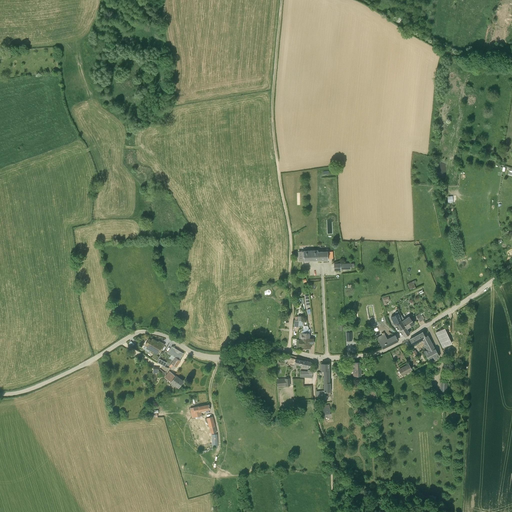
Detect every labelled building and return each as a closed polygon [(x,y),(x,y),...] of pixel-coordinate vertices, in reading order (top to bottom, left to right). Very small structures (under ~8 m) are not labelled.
[(298,252),(299,256),(299,261),(328,260),(328,259),(333,259),(332,251),(317,252),(317,251),(298,252)] [(410,290),(417,287),(415,280),(407,283),(410,290)] [(401,330),(405,337),(410,333),(406,329),(405,327),(401,322),(404,320),(400,315),(399,316),(397,311),(395,312),(396,314),(391,317),(395,326),(398,325),(399,328),(401,330)] [(401,322),(405,327),(406,329),(414,323),(409,316),(404,320),(401,322)] [(303,317),(301,317),(301,321),(298,320),(294,320),(294,326),(299,327),(299,325),(302,326),(303,321),(303,317)] [(303,333),(299,333),(299,339),(303,339),(303,338),(307,339),(307,338),(309,338),(309,333),(309,331),(307,326),(303,326),(303,333)] [(443,329),(435,333),(441,348),(446,345),(443,339),(447,338),(443,329)] [(439,356),(430,341),(427,335),(425,337),(423,332),(416,336),(409,340),(412,344),(413,345),(419,341),(422,340),(427,349),(424,352),(430,361),(439,356)] [(382,335),(377,337),(380,344),(383,348),(398,341),(395,336),(395,335),(387,339),(384,333),(382,335)] [(299,339),(297,339),(297,340),(298,340),(298,347),(309,347),(309,343),(313,343),(313,339),(309,339),(303,338),(303,339),(299,339)] [(157,354),(158,352),(159,350),(161,351),(163,347),(164,346),(164,345),(163,344),(161,343),(161,344),(152,339),(151,341),(149,339),(147,343),(146,345),(150,348),(149,349),(153,351),(157,354)] [(175,357),(174,358),(173,360),(169,366),(170,367),(174,369),(180,360),(177,358),(178,358),(181,353),(175,349),(171,354),(173,355),(176,357),(175,357)] [(303,361),(295,359),(294,364),(304,367),(304,368),(308,368),(309,367),(311,367),(312,363),(303,361)] [(408,364),(399,370),(402,375),(412,369),(408,364)] [(307,377),(307,378),(312,378),(312,370),(308,370),(308,371),(301,371),(300,376),(307,377)] [(167,375),(172,379),(170,382),(178,388),(183,381),(169,371),(167,375)] [(201,411),(205,410),(210,409),(209,405),(199,407),(199,406),(190,408),(192,418),(201,416),(201,411)] [(216,431),(215,426),(214,426),(212,417),(207,418),(208,423),(209,427),(210,427),(211,431),(212,430),(212,432),(216,431)]
